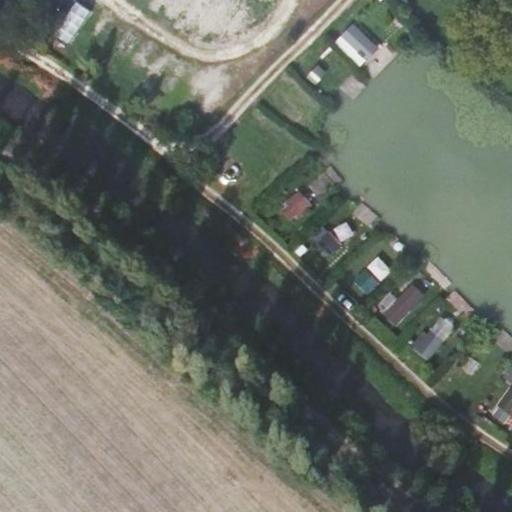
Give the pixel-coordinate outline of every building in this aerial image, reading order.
[(338,40),(363,64),(381,45),(356,21),(338,40)] [(144,88),(161,66),(151,59),(134,81),(144,88)] [(398,327),(429,295),(415,281),(384,313),(398,327)] [(438,315),(417,348),(433,359),(455,326),(438,315)] [(495,414),(511,424),(511,422),(511,388),(495,414)]
